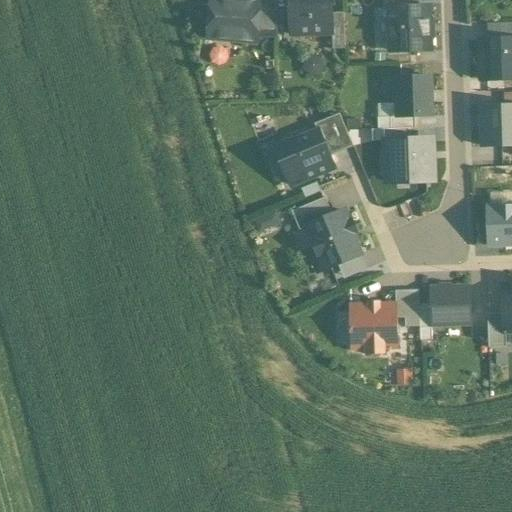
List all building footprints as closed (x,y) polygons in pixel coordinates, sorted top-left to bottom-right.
[(261,2),(237,0),(212,0),(209,38),(257,42),(257,38),(259,24),(261,2)] [(331,0),(290,0),(292,35),(333,34),(332,14),(331,0)] [(419,0),(383,0),(384,9),(391,9),(419,8),(419,7),(419,0)] [(269,28),(277,27),(277,2),(261,2),(259,24),(268,24),(269,28)] [(419,8),(391,9),(392,52),(430,50),(429,7),(419,7),(419,8)] [(344,13),(332,14),(333,34),(334,49),(345,49),(344,13)] [(268,24),(259,24),(257,38),(278,37),(277,27),(269,28),(268,24)] [(511,39),(480,40),(481,80),(511,79),(511,39)] [(431,76),(396,78),(398,117),(433,116),(431,76)] [(511,105),(482,106),(484,147),(511,145),(511,105)] [(335,168),(319,131),(277,149),(292,186),(335,168)] [(429,142),(390,144),(391,179),(430,178),(429,142)] [(511,206),(488,207),(489,245),(511,244),(511,206)] [(344,211),(306,226),(324,270),(362,254),(353,233),(356,232),(356,230),(352,221),(348,222),(344,211)] [(511,285),(503,286),(505,333),(511,333),(511,285)] [(471,289),(431,290),(432,323),(472,322),(471,289)] [(368,302),(368,304),(350,305),(351,351),(366,350),(366,355),(386,354),(386,350),(399,349),(398,303),(381,304),(381,301),(368,302)] [(413,383),(412,368),(397,369),(398,384),(413,383)]
